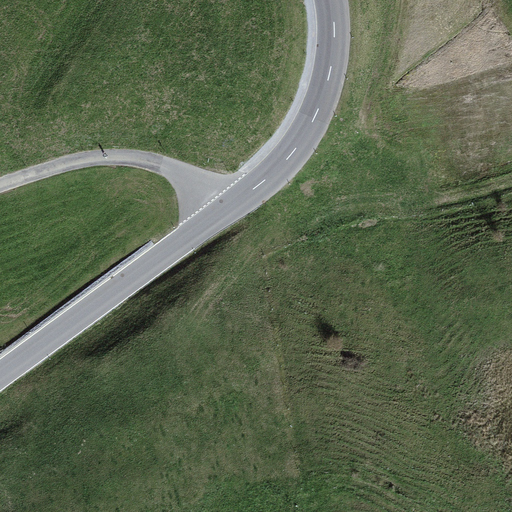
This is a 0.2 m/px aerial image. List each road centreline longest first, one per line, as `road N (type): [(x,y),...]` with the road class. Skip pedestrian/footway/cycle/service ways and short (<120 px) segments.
road 1 (unclassified): [(0,378),(234,209)]
road 2 (unclassified): [(0,182),(155,156),(234,209)]
road 3 (unclassified): [(234,209),(312,120),(342,0)]
